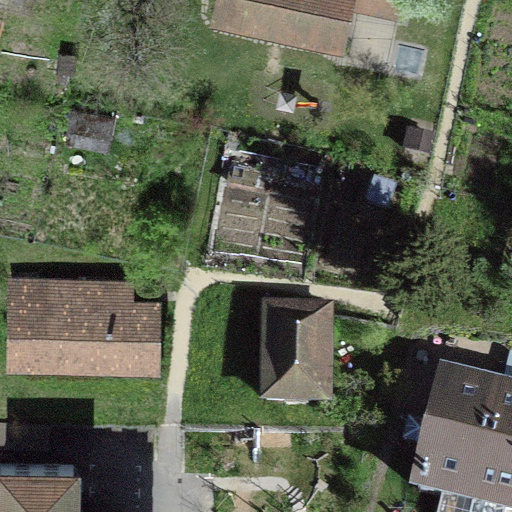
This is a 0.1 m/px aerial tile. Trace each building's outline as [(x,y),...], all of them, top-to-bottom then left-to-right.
[(351,0),(355,0),(400,10),(402,0),(217,0),(214,15),(342,43),(351,0)] [(155,303),(105,302),(105,282),(12,280),(10,361),(153,365),(155,303)] [(331,400),(333,299),(261,298),(260,400),(331,400)] [(442,492),(474,500),(505,377),(440,360),(408,483),(442,492)] [(511,378),(505,377),(474,500),(506,508),(511,509),(511,378)] [(0,511),(72,511),(73,464),(0,462),(0,511)] [(442,492),(436,511),(504,511),(506,508),(474,500),(442,492)]
